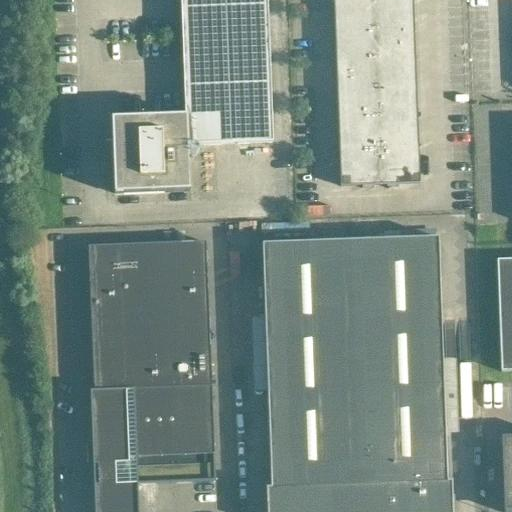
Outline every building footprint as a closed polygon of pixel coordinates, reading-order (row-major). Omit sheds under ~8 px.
[(273,143),(267,0),(180,0),(185,117),(143,119),(143,115),(142,115),(142,119),(111,120),(111,122),(112,122),(115,195),(166,193),(166,194),(190,193),(188,147),(273,143)] [(414,30),(413,1),(374,3),(375,32),(414,30)] [(375,32),(374,3),(331,4),(334,4),(335,33),(375,32)] [(415,60),(414,30),(375,32),(376,61),(415,60)] [(376,61),(375,32),(335,33),(336,63),(376,61)] [(416,89),(415,60),(376,61),(377,90),(416,89)] [(377,90),(376,61),(336,63),(337,92),(377,90)] [(417,118),(416,89),(377,90),(378,119),(417,118)] [(378,119),(377,90),(337,92),(338,121),(378,119)] [(418,147),(417,118),(378,119),(379,148),(418,147)] [(379,148),(378,119),(338,121),(339,150),(379,148)] [(420,185),(418,147),(379,148),(381,186),(387,186),(387,188),(399,188),(399,186),(420,185)] [(381,186),(379,148),(339,150),(341,188),(362,187),(362,189),(373,189),(373,187),(381,186)] [(281,221),(281,211),(248,212),(248,222),(281,221)] [(484,224),(466,224),(466,246),(483,247),(484,224)] [(452,511),(452,483),(447,483),(438,239),(262,246),(271,489),(266,489),(266,511),(452,511)] [(206,244),(89,248),(94,392),(90,392),(93,466),(95,511),(139,511),(139,486),(216,483),(212,381),(206,244)] [(511,260),(497,261),(501,373),(511,372),(511,260)] [(511,511),(511,438),(501,439),(503,511),(511,511)]
